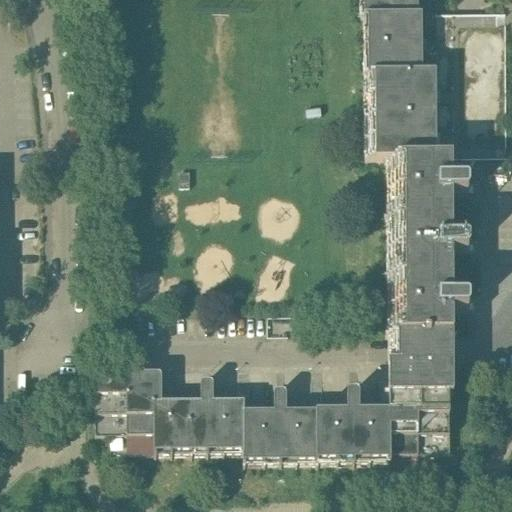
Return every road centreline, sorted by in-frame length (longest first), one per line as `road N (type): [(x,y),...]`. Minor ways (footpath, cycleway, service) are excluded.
road 1 (residential): [(511,341),(90,351),(59,345)]
road 2 (residential): [(46,0),(61,217),(59,345)]
